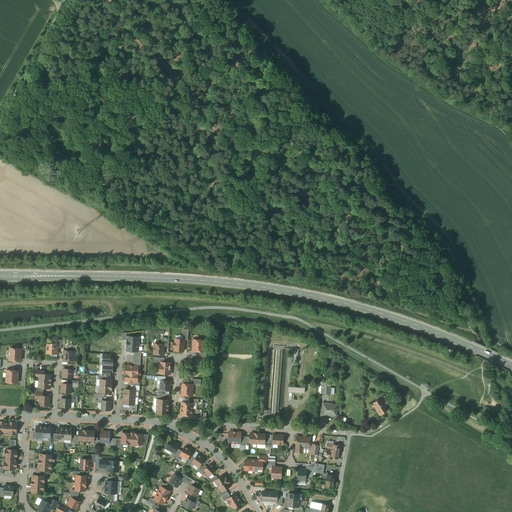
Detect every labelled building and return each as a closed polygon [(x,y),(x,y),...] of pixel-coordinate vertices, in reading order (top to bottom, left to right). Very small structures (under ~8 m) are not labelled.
[(138,337),(128,337),(128,340),(127,340),(127,347),(127,351),(134,351),(138,352),(138,351),(137,351),(138,349),(139,340),(138,340),(138,337)] [(183,340),(175,339),(175,343),(174,343),(173,347),(175,347),(174,351),(183,352),(184,340),(183,340)] [(204,341),(194,340),(194,342),(193,343),(193,346),(193,347),(193,351),(200,352),(203,352),(204,350),(204,341)] [(54,344),(53,342),(50,345),(47,345),(47,350),(48,352),(51,352),(51,354),(57,354),(58,348),(58,344),(54,344)] [(161,344),(154,344),(154,354),(163,355),(164,352),(164,351),(164,349),(164,347),(164,345),(161,344)] [(22,349),(10,348),(9,360),(13,360),(13,361),(15,363),(17,361),(21,361),(22,349)] [(74,351),(64,351),(64,355),(64,361),(69,362),(76,362),(76,357),(74,357),(74,351)] [(141,356),(133,356),(133,366),(138,366),(140,366),(141,356)] [(111,358),(103,357),(102,365),(103,365),(112,365),(113,363),(112,363),(112,361),(113,361),(113,358),(111,358)] [(164,363),(161,362),(161,363),(161,369),(159,370),(159,373),(160,374),(170,375),(170,374),(171,367),(170,367),(171,363),(164,363)] [(112,365),(103,365),(103,372),(110,373),(113,373),(113,370),(112,369),(112,368),(113,367),(113,365),(112,365)] [(133,366),(126,365),(126,372),(125,372),(125,375),(126,375),(125,382),(131,382),(137,383),(137,382),(138,366),(133,366)] [(14,370),(13,368),(11,370),(7,370),(6,382),(18,383),(19,371),(14,371),(14,370)] [(68,369),(63,369),(63,372),(62,373),(62,376),(63,377),(67,377),(67,378),(70,378),(70,377),(72,378),(72,377),(72,374),(73,374),(73,372),(73,370),(68,369)] [(165,381),(161,381),(161,385),(160,390),(169,391),(170,382),(165,381)] [(331,383),(322,382),(321,394),(330,395),(331,383)] [(70,384),(62,384),(61,392),(64,392),(65,393),(67,393),(68,392),(69,392),(71,393),(71,387),(72,384),(70,384)] [(192,384),(182,384),(182,395),(192,396),(192,391),(193,391),(193,385),(193,384),(192,384)] [(43,396),(41,396),(41,399),(40,406),(49,406),(49,397),(43,396)] [(381,398),(373,404),(380,415),(388,409),(381,398)] [(68,399),(61,399),(60,407),(63,407),(64,408),(66,408),(67,407),(70,407),(70,402),(71,399),(68,399)] [(110,401),(102,401),(102,410),(105,410),(106,411),(108,411),(109,411),(110,411),(110,401)] [(331,405),(331,406),(323,406),(323,404),(322,415),(336,416),(337,405),(331,405)] [(9,423),(6,423),(4,423),(4,422),(1,422),(1,423),(0,422),(0,433),(4,434),(4,433),(9,433),(9,434),(13,434),(13,433),(16,433),(17,424),(14,424),(14,422),(11,422),(10,423),(9,423)] [(85,431),(79,430),(79,437),(79,440),(79,441),(86,441),(87,431),(85,430),(85,431)] [(94,431),(89,431),(87,431),(86,441),(93,441),(94,441),(94,438),(94,431)] [(110,432),(101,431),(101,440),(106,441),(106,442),(107,442),(108,442),(107,446),(111,447),(112,438),(110,438),(110,437),(110,432)] [(143,434),(134,434),(134,433),(131,432),(131,433),(122,433),(122,439),(121,443),(122,443),(142,445),(142,444),(143,435),(143,434)] [(238,432),(232,432),(232,433),(229,433),(228,442),(232,442),(232,444),(236,444),(236,443),(240,443),(241,436),(241,433),(238,433),(238,432)] [(256,434),(250,434),(250,437),(250,443),(252,443),(253,444),(257,444),(258,434),(256,434)] [(265,435),(260,434),(258,434),(257,444),(261,445),(262,444),(265,444),(265,439),(265,435)] [(283,436),(273,435),(273,443),(277,444),(283,445),(283,436)] [(310,438),(297,437),(296,452),(303,453),(303,447),(310,448),(310,444),(310,438)] [(175,443),(173,441),(173,442),(169,440),(165,448),(174,453),(177,448),(178,445),(175,443)] [(320,446),(312,444),(310,444),(310,448),(303,447),(303,453),(310,453),(318,455),(320,446)] [(187,448),(185,447),(182,451),(180,456),(183,457),(184,458),(184,457),(188,458),(192,451),(191,450),(188,448),(187,448)] [(9,449),(7,449),(7,453),(5,453),(5,456),(6,456),(6,462),(5,462),(4,465),(6,466),(5,469),(15,470),(15,466),(16,467),(17,463),(15,463),(16,461),(16,458),(16,456),(17,457),(17,453),(16,453),(16,450),(9,449)] [(52,455),(40,454),(40,460),(39,460),(39,463),(39,470),(41,470),(44,470),(46,470),(51,471),(52,455)] [(200,456),(198,455),(196,457),(196,458),(195,458),(192,462),(194,464),(196,465),(196,464),(199,466),(204,459),(204,458),(201,456),(200,456)] [(90,460),(83,459),(83,463),(81,463),(80,469),(90,469),(91,462),(91,460),(90,460)] [(259,460),(251,460),(245,460),(244,470),(262,472),(263,461),(259,461),(259,460)] [(123,462),(109,461),(105,461),(105,468),(108,468),(108,471),(111,471),(112,471),(113,471),(118,472),(119,462),(123,462),(123,463),(123,462)] [(210,464),(208,466),(207,466),(208,467),(207,467),(203,471),(205,473),(206,474),(207,473),(210,476),(216,469),(216,468),(213,466),(212,466),(210,464)] [(315,465),(306,464),(306,470),(306,472),(311,473),(311,470),(314,471),(315,465)] [(205,465),(198,472),(203,476),(205,473),(203,471),(207,467),(205,465)] [(275,466),(273,466),(272,469),(272,475),(274,476),(274,478),(281,478),(281,468),(277,468),(276,466),(275,466)] [(306,470),(298,469),(298,480),(305,481),(305,478),(306,477),(306,475),(305,474),(306,472),(306,470)] [(181,478),(174,474),(172,477),(170,480),(170,481),(169,483),(177,487),(181,481),(182,478),(181,478)] [(41,476),(32,475),(32,482),(31,481),(31,484),(32,484),(31,491),(32,491),(36,491),(43,492),(44,476),(43,476),(41,476)] [(80,476),(77,475),(77,476),(77,478),(76,478),(76,483),(86,484),(86,482),(86,476),(80,476)] [(218,479),(214,481),(215,481),(218,486),(227,480),(224,475),(218,479)] [(195,481),(188,477),(185,483),(190,486),(191,485),(193,486),(195,481)] [(227,480),(218,486),(221,492),(222,492),(226,489),(231,486),(227,480)] [(86,484),(76,483),(75,487),(76,488),(76,490),(79,491),(85,491),(86,485),(86,484)] [(13,486),(5,485),(4,488),(4,495),(13,496),(13,486)] [(196,486),(194,487),(193,486),(191,485),(190,486),(187,492),(196,497),(200,490),(198,489),(198,487),(196,486)] [(164,488),(162,487),(161,489),(159,489),(157,493),(166,498),(170,491),(164,488)] [(277,492),(263,491),(262,498),(266,498),(266,501),(276,502),(277,502),(277,496),(277,492)] [(228,492),(221,496),(224,502),(227,499),(230,497),(228,492)] [(166,498),(157,493),(155,497),(156,498),(155,500),(154,500),(157,501),(163,505),(166,498)] [(241,503),(236,494),(230,497),(227,499),(232,507),(236,508),(236,506),(241,503)] [(104,500),(99,497),(95,505),(103,509),(107,502),(104,500)] [(75,500),(71,498),(70,500),(69,501),(70,502),(68,505),(76,509),(77,509),(79,506),(78,505),(80,502),(75,500)] [(58,502),(52,499),(49,503),(52,505),(50,507),(54,509),(58,502)] [(191,501),(186,499),(185,501),(184,501),(183,504),(183,505),(190,510),(192,506),(193,507),(194,505),(197,507),(199,505),(191,501)] [(49,503),(43,500),(42,502),(41,502),(40,505),(40,506),(38,509),(43,511),(47,511),(50,507),(52,505),(49,503)]
